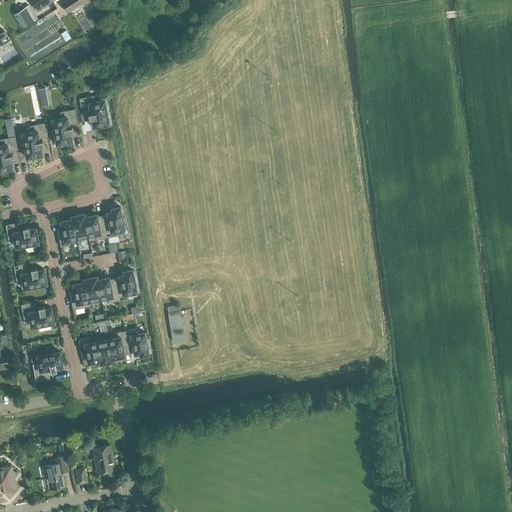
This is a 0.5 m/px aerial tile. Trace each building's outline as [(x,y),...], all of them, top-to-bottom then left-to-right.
[(54,0),(53,0),(32,0),(39,10),(54,0)] [(64,0),(62,2),(68,11),(84,0),(64,0)] [(16,13),(24,27),(35,20),(26,6),(16,13)] [(6,30),(0,33),(0,44),(10,37),(6,30)] [(94,95),(79,98),(82,109),(82,112),(91,110),(91,112),(89,113),(90,119),(93,118),(94,127),(109,124),(104,99),(95,101),(94,95)] [(75,108),(60,111),(62,117),(52,119),(57,144),(73,141),(71,132),(74,132),(73,126),(70,126),(69,124),(78,122),(76,110),(75,108)] [(2,145),(0,145),(0,170),(13,168),(11,160),(14,159),(13,153),(10,154),(9,151),(18,150),(12,118),(6,119),(9,137),(1,139),(2,145)] [(32,131),(23,133),(27,157),(43,154),(41,146),(44,146),(43,140),(40,140),(39,138),(48,136),(46,122),(31,125),(32,131)] [(108,213),(103,214),(107,237),(126,233),(120,206),(112,208),(112,211),(108,211),(108,213)] [(86,216),(85,213),(72,215),(73,218),(77,238),(89,235),(86,216)] [(97,213),(86,216),(89,235),(96,234),(97,239),(107,237),(103,214),(98,215),(97,213)] [(77,238),(73,218),(61,220),(62,226),(57,227),(61,246),(71,244),(70,239),(77,238)] [(20,221),(6,224),(9,239),(15,238),(17,247),(39,242),(36,227),(30,228),(29,225),(23,227),(24,229),(21,230),(20,221)] [(116,243),(109,245),(111,253),(118,251),(116,243)] [(28,263),(14,265),(17,280),(23,279),(25,288),(47,284),(44,268),(38,270),(37,267),(31,268),(32,271),(29,271),(28,263)] [(120,277),(115,278),(120,300),(130,298),(129,293),(137,292),(133,269),(125,271),(125,274),(120,275),(120,277)] [(98,279),(97,276),(90,277),(90,280),(86,281),(90,301),(102,299),(98,279)] [(110,277),(98,279),(102,299),(109,297),(110,302),(120,300),(115,278),(110,279),(110,277)] [(86,281),(74,284),(75,289),(70,290),(73,309),(91,306),(90,301),(86,281)] [(21,304),(24,319),(30,317),(32,327),(55,322),(52,307),(45,308),(45,305),(39,306),(39,309),(37,310),(35,301),(21,304)] [(180,305),(168,307),(173,341),(185,339),(180,305)] [(137,334),(136,329),(125,331),(130,353),(135,352),(135,353),(141,352),(141,355),(149,354),(145,332),(137,334)] [(117,337),(109,339),(113,358),(125,356),(125,354),(130,353),(125,331),(116,332),(117,337)] [(89,337),(79,339),(83,358),(88,357),(89,363),(101,360),(97,341),(90,342),(89,337)] [(101,360),(106,359),(107,362),(114,361),(113,358),(109,339),(97,341),(101,360)] [(0,340),(0,368),(10,366),(7,350),(4,351),(2,340),(0,340)] [(60,351),(38,355),(39,362),(33,363),(36,380),(50,378),(48,369),(51,368),(51,371),(57,370),(57,367),(63,366),(60,351)] [(93,447),(98,472),(116,469),(111,444),(93,447)] [(15,453),(10,458),(15,463),(20,457),(15,453)] [(48,478),(43,478),(46,489),(65,485),(63,471),(68,470),(65,455),(56,457),(57,463),(46,465),(48,478)] [(0,490),(15,488),(11,466),(0,468),(0,493),(0,491),(0,490)] [(77,469),(79,483),(87,481),(84,467),(77,469)]
